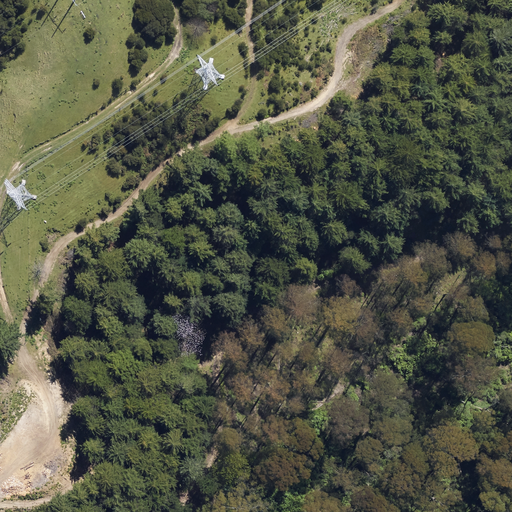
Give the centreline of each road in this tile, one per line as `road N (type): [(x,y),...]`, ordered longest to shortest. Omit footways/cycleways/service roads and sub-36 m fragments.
road 1 (track): [(511,228),(340,272),(237,322),(215,359),(216,450),(174,511)]
road 2 (track): [(170,0),(178,39),(163,68),(26,157),(4,187),(0,212)]
road 3 (track): [(0,286),(11,338),(51,409),(43,445),(0,478)]
